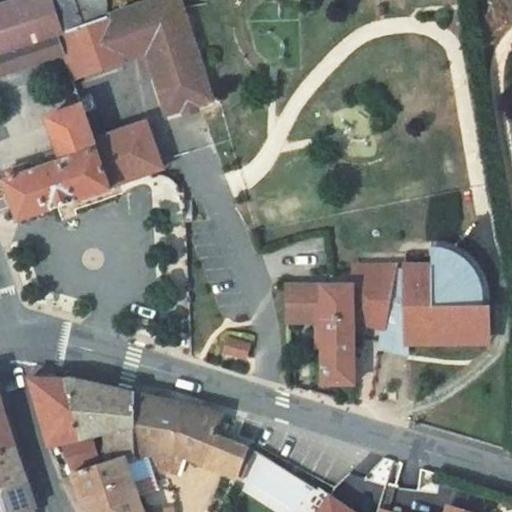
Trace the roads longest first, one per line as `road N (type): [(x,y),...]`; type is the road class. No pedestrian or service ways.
road 1 (residential): [(259,416),(257,304),(177,144),(118,125),(104,91)]
road 2 (secondary): [(0,349),(259,416)]
road 3 (secondary): [(259,416),(511,482)]
road 4 (unknown): [(118,339),(121,276),(107,242),(57,239),(0,268)]
road 5 (tertiary): [(52,511),(0,363)]
